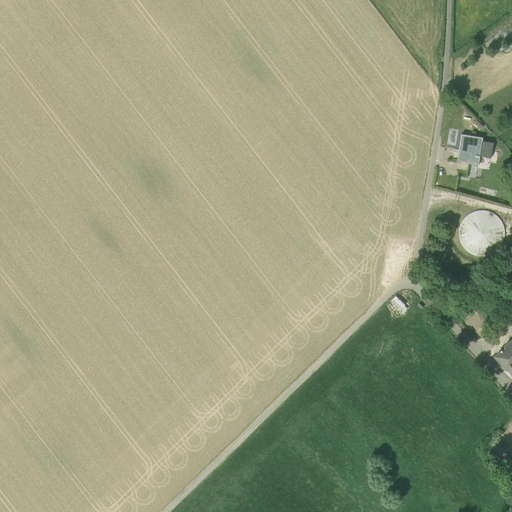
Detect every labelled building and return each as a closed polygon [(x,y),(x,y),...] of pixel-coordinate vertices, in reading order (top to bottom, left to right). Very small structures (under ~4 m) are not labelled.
[(463,162),(479,164),(483,138),(462,134),(460,149),(465,150),(463,162)] [(460,227),(459,233),(460,239),(462,244),(466,249),(470,253),(476,255),(482,256),(488,255),(494,253),(498,249),(502,244),(504,239),(505,233),(504,227),(502,221),(498,216),(494,212),(488,210),(482,209),(476,210),(470,212),(466,216),(462,221),(460,227)] [(507,276),(511,271),(511,245),(507,249),(511,254),(511,256),(500,267),(507,276)] [(502,313),(509,321),(511,321),(511,316),(507,309),(502,313)] [(511,340),(505,346),(507,348),(496,356),(506,370),(509,369),(511,373),(511,340)]
